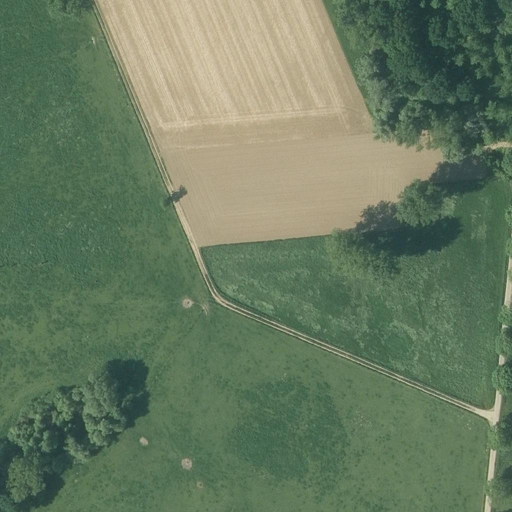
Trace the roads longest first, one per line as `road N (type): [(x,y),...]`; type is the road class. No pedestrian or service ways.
road 1 (track): [(495,417),(227,308),(91,0)]
road 2 (track): [(511,251),(486,511)]
road 3 (track): [(227,308),(11,292)]
